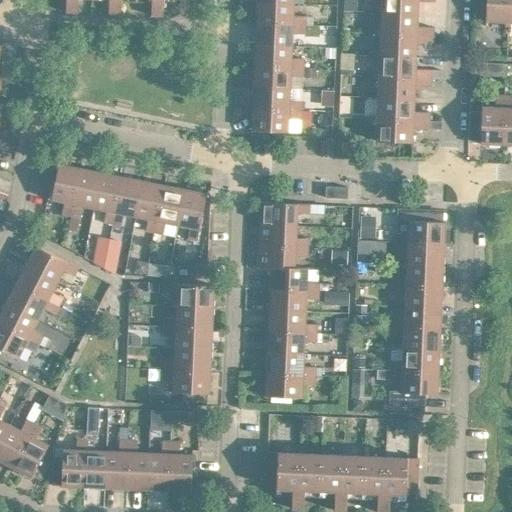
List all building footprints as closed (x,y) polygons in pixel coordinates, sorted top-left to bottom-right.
[(78,0),(66,0),(66,12),(78,12),(78,0)] [(115,0),(108,0),(109,0),(109,14),(121,14),(121,1),(115,0)] [(157,0),(158,2),(152,2),(151,15),(163,16),(164,2),(180,3),(180,0),(157,0)] [(382,0),(382,12),(418,14),(418,1),(434,2),(434,0),(382,0)] [(486,0),(486,21),(508,22),(508,0),(486,0)] [(258,2),(257,23),(305,25),(305,16),(293,16),(294,3),(258,2)] [(382,12),(381,34),(433,36),(433,27),(417,27),(418,14),(382,12)] [(257,23),(256,45),(292,46),(293,34),(305,34),(305,25),(257,23)] [(381,34),(380,55),(416,56),(417,44),(433,44),(433,36),(381,34)] [(256,45),(255,66),(303,68),(304,59),(292,58),(292,46),(256,45)] [(325,48),(325,58),(335,58),(335,48),(325,48)] [(380,55),(379,76),(431,78),(432,70),(415,69),(416,56),(380,55)] [(341,58),(341,75),(354,75),(355,58),(341,58)] [(472,69),(471,75),(486,76),(486,63),(472,63),(472,69)] [(255,66),(254,87),(290,89),(291,76),(303,77),(303,68),(255,66)] [(303,68),(303,77),(315,77),(316,68),(303,68)] [(432,70),(431,78),(443,79),(443,71),(432,70)] [(291,76),(290,89),(302,89),(303,77),(291,76)] [(379,76),(378,98),(414,99),(415,86),(431,87),(431,78),(379,76)] [(254,87),(253,108),(301,111),(302,102),(290,101),(290,89),(254,87)] [(480,143),(503,144),(505,96),(496,96),(495,108),(482,107),(482,112),(481,125),(480,143)] [(503,144),(511,144),(511,96),(505,96),(503,144)] [(378,98),(377,119),(429,121),(430,113),(414,112),(414,99),(378,98)] [(301,111),(253,108),(252,131),(288,132),(289,119),(301,120),(301,111)] [(470,112),(469,125),(481,125),(482,112),(470,112)] [(429,121),(377,119),(376,141),(412,143),(413,129),(429,130),(429,121)] [(429,121),(429,130),(441,130),(441,122),(429,121)] [(342,142),(341,155),(355,156),(356,143),(342,142)] [(62,214),(71,215),(81,168),(59,164),(52,199),(65,202),(62,214)] [(82,206),(94,208),(101,172),(81,168),(71,215),(80,217),(82,206)] [(104,222),(113,224),(122,177),(101,172),(94,208),(106,210),(104,222)] [(124,214),(136,216),(143,181),(122,177),(113,224),(122,226),(124,214)] [(146,231),(155,232),(164,185),(143,181),(136,216),(148,219),(146,231)] [(166,222),(178,225),(185,189),(164,185),(155,232),(163,234),(166,222)] [(326,198),(348,199),(348,187),(326,186),(326,198)] [(185,189),(178,225),(190,227),(188,239),(197,241),(207,194),(185,189)] [(0,191),(0,200),(6,203),(9,195),(0,191)] [(261,202),(260,224),(297,226),(297,213),(309,214),(309,204),(261,202)] [(71,215),(68,229),(77,231),(80,217),(71,215)] [(361,217),(361,237),(375,237),(375,218),(361,217)] [(396,233),(396,242),(444,244),(445,222),(409,220),(408,234),(396,233)] [(166,222),(163,234),(176,237),(178,225),(166,222)] [(260,224),(259,246),(308,248),(308,239),(296,238),(297,226),(260,224)] [(358,241),(358,254),(369,254),(369,242),(358,241)] [(407,252),(407,264),(443,265),(444,244),(396,242),(395,251),(407,252)] [(36,245),(25,265),(58,282),(63,270),(74,276),(79,267),(36,245)] [(258,268),(271,269),(271,267),(295,268),(295,267),(295,256),(307,257),(308,248),(259,246),(258,268)] [(95,251),(93,262),(104,267),(107,254),(95,251)] [(334,252),(334,264),(347,264),(348,252),(334,252)] [(107,254),(104,267),(115,273),(119,256),(107,254)] [(137,261),(135,271),(145,274),(148,264),(137,261)] [(148,264),(148,276),(160,277),(160,264),(148,264)] [(394,276),(394,285),(442,287),(443,265),(407,264),(406,276),(394,276)] [(25,265),(16,284),(59,306),(63,298),(52,293),(58,282),(25,265)] [(190,265),(189,278),(205,278),(206,265),(190,265)] [(271,267),(271,269),(270,289),(319,291),(319,290),(319,283),(319,282),(307,281),(308,268),(295,267),(295,268),(271,267)] [(149,282),(149,292),(166,293),(166,283),(149,282)] [(178,293),(177,306),(213,307),(214,285),(166,283),(166,293),(178,293)] [(16,284),(6,303),(38,320),(44,309),(54,314),(59,306),(16,284)] [(406,294),(405,306),(441,308),(442,287),(394,285),(394,294),(406,294)] [(270,289),(270,310),(306,311),(306,299),(318,300),(319,291),(270,289)] [(333,291),(333,304),(348,304),(348,292),(333,291)] [(6,303),(0,314),(0,323),(39,344),(43,336),(32,330),(38,320),(6,303)] [(356,305),(356,315),(364,316),(366,313),(367,305),(356,305)] [(59,306),(54,314),(63,319),(68,311),(59,306)] [(164,318),(164,327),(212,329),(213,307),(177,306),(176,318),(164,318)] [(393,318),(392,327),(440,329),(441,308),(405,306),(405,319),(393,318)] [(270,310),(269,331),(317,333),(317,324),(305,324),(306,311),(270,310)] [(336,319),(336,334),(347,335),(347,319),(336,319)] [(39,344),(0,323),(0,348),(18,358),(24,346),(35,352),(39,344)] [(176,336),(175,348),(211,350),(212,329),(164,327),(164,336),(176,336)] [(404,337),(403,349),(439,351),(440,329),(392,327),(392,336),(404,337)] [(269,331),(268,353),(304,354),(304,342),(316,342),(317,333),(269,331)] [(128,335),(128,346),(141,346),(141,338),(138,335),(128,335)] [(43,336),(39,344),(45,347),(49,339),(43,336)] [(163,360),(162,369),(210,371),(211,350),(175,348),(175,361),(163,360)] [(391,361),(390,370),(439,372),(439,351),(403,349),(403,361),(391,361)] [(268,353),(267,374),(315,376),(315,367),(303,366),(304,354),(268,353)] [(354,357),(354,367),(365,368),(365,358),(354,357)] [(210,371),(162,369),(162,378),(174,379),(173,392),(209,393),(210,371)] [(377,370),(377,379),(389,380),(389,370),(377,370)] [(439,372),(390,370),(390,379),(402,379),(401,391),(392,391),(391,406),(427,408),(428,394),(438,394),(439,372)] [(315,376),(267,374),(266,396),(302,398),(303,384),(315,385),(315,376)] [(352,399),(352,409),(362,410),(363,404),(359,400),(352,399)] [(0,443),(10,425),(0,419),(0,416),(4,408),(0,406),(0,443)] [(88,407),(87,434),(98,435),(99,408),(88,407)] [(186,411),(186,421),(189,425),(199,425),(199,420),(200,412),(186,411)] [(30,413),(26,420),(34,424),(38,417),(30,413)] [(0,443),(0,460),(12,467),(34,424),(26,420),(21,430),(10,425),(0,443)] [(34,424),(12,467),(32,477),(49,445),(37,439),(42,428),(34,424)] [(120,428),(119,440),(128,440),(129,428),(120,428)] [(62,486),(84,486),(86,438),(77,438),(76,450),(63,449),(62,486)] [(84,486),(105,487),(107,451),(94,451),(95,439),(86,438),(84,486)] [(105,487),(126,488),(128,440),(119,440),(119,452),(107,451),(105,487)] [(126,488),(148,489),(149,453),(137,452),(137,440),(128,440),(126,488)] [(148,489),(169,490),(171,442),(162,441),(162,453),(149,453),(148,489)] [(171,442),(169,490),(191,491),(193,455),(180,454),(180,442),(171,442)] [(266,488),(277,488),(279,452),(267,452),(266,488)] [(277,488),(320,490),(321,454),(279,452),(277,488)] [(320,490),(363,492),(364,456),(321,454),(320,490)] [(363,492),(405,494),(407,458),(364,456),(363,492)] [(407,458),(405,494),(417,494),(418,458),(407,458)]
